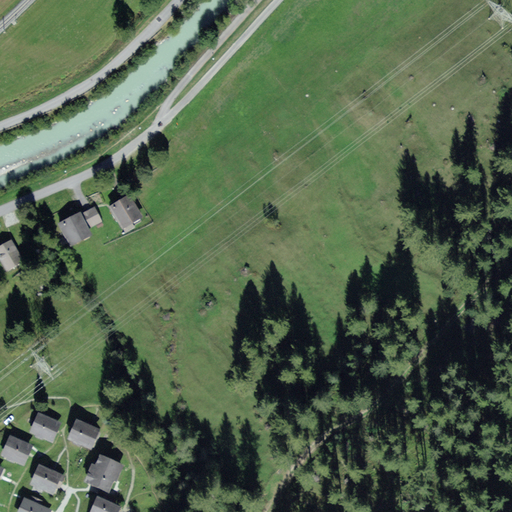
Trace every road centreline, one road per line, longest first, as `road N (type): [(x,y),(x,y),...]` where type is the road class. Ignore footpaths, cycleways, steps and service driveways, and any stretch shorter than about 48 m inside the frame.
road 1 (residential): [(0,209),(112,161),(166,117),(277,0)]
road 2 (track): [(278,492),(306,452),(363,417),(511,258)]
road 3 (unclassified): [(177,0),(105,70),(0,125)]
road 4 (track): [(160,122),(172,95),(256,0)]
